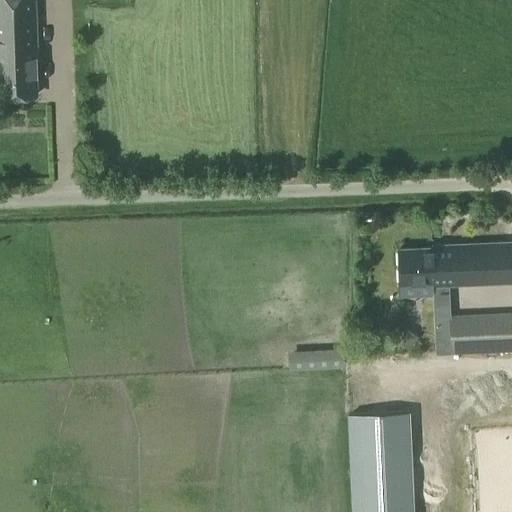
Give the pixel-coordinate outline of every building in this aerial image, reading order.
[(33,0),(0,0),(0,97),(36,96),(34,60),(36,60),(33,0)] [(432,287),(511,283),(509,243),(431,247),(432,249),(398,250),(399,286),(432,285),(432,287)] [(511,313),(448,315),(450,354),(511,351),(511,313)] [(343,347),(287,350),(288,370),(344,368),(343,347)] [(507,401),(507,367),(422,369),(422,403),(507,401)]
